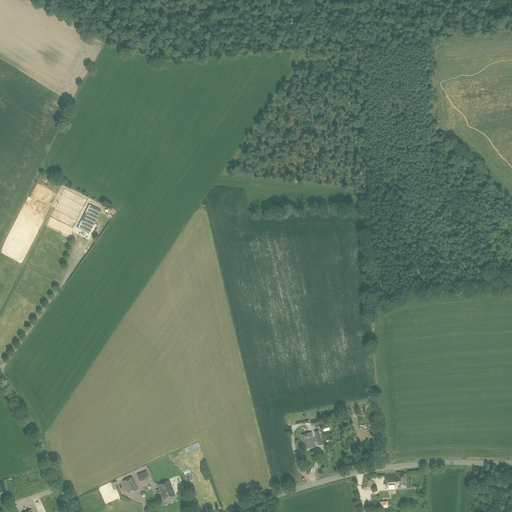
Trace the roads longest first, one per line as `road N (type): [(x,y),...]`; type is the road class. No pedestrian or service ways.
road 1 (unclassified): [(233,511),(357,472),(511,462)]
road 2 (track): [(343,0),(165,12),(124,0)]
road 3 (unclassified): [(70,511),(0,371)]
